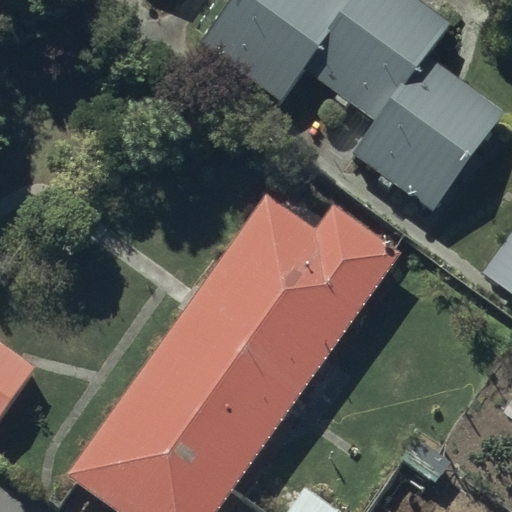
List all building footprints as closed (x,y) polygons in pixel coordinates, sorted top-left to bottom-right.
[(247,0),(201,61),(282,122),(307,89),(377,143),(354,173),(431,231),(505,134),(429,77),(454,44),(396,0),(366,0),(352,20),(326,0),(247,0)] [(267,219),(64,495),(87,511),(230,511),(401,280),(330,228),(312,252),(267,219)] [(511,258),(490,290),(511,306),(511,258)] [(0,364),(0,438),(35,388),(0,364)] [(320,511),(306,501),(297,511),(320,511)]
